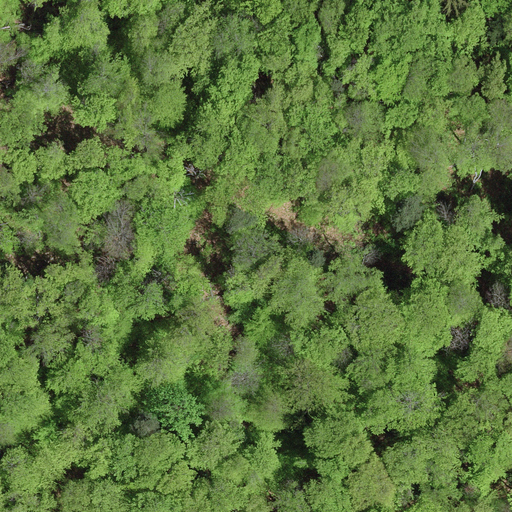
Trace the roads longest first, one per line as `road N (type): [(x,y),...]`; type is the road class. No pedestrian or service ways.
road 1 (track): [(0,346),(135,323),(296,277),(407,271),(451,286),(492,314)]
road 2 (track): [(511,406),(311,480),(254,511)]
